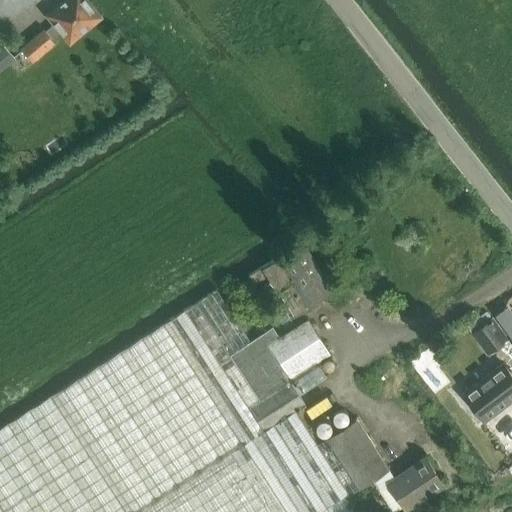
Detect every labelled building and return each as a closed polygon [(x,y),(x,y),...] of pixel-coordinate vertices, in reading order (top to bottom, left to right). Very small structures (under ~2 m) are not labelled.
[(100,17),(86,0),(65,0),(48,15),(70,42),(100,17)] [(0,72),(16,59),(5,46),(13,40),(4,29),(0,31),(0,41),(3,46),(0,48),(0,72)] [(32,62),(56,43),(44,29),(21,49),(32,62)] [(334,291),(318,265),(303,241),(249,276),(254,284),(268,275),(276,288),(264,295),(282,323),(291,318),(291,319),(334,291)] [(0,428),(0,511),(166,511),(305,424),(296,410),(251,341),(217,289),(0,428)] [(511,312),(506,304),(497,312),(511,332),(511,312)] [(507,338),(492,319),(473,333),(487,352),(507,338)] [(328,377),(317,362),(330,354),(308,320),(280,337),(273,327),(251,341),(296,410),(306,404),(300,395),(328,377)] [(484,421),(511,399),(511,375),(503,364),(464,394),(484,421)] [(511,412),(507,406),(489,419),(511,451),(511,412)] [(397,480),(357,418),(317,443),(350,495),(375,478),(396,511),(404,506),(390,485),(397,480)] [(361,511),(350,495),(317,443),(305,424),(166,511),(361,511)] [(443,484),(427,459),(412,468),(413,470),(397,480),(390,485),(404,506),(405,508),(443,484)]
